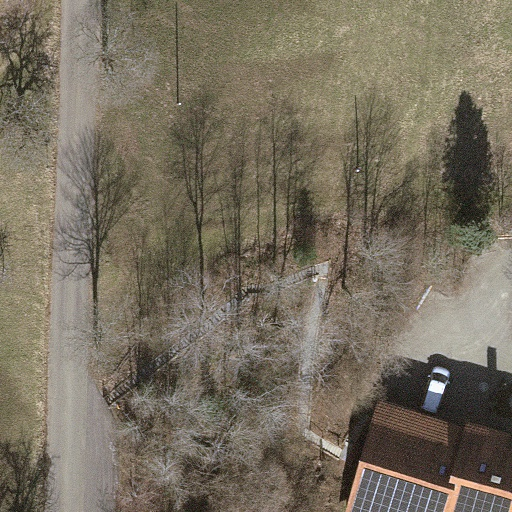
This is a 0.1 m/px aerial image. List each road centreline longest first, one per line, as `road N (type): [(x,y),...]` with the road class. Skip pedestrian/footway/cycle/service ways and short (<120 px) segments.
road 1 (unclassified): [(75,0),(65,511)]
road 2 (track): [(511,255),(440,387)]
